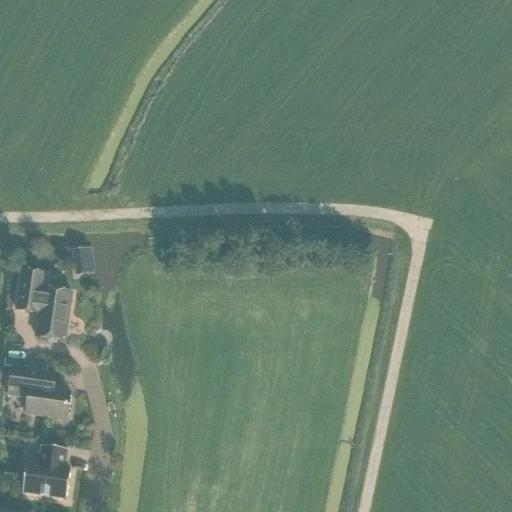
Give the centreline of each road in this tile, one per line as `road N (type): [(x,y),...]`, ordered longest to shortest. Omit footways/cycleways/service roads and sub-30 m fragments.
road 1 (track): [(363,511),(417,254),(416,231),(406,222),(309,209),(0,216)]
road 2 (residential): [(88,371),(101,438),(91,511)]
